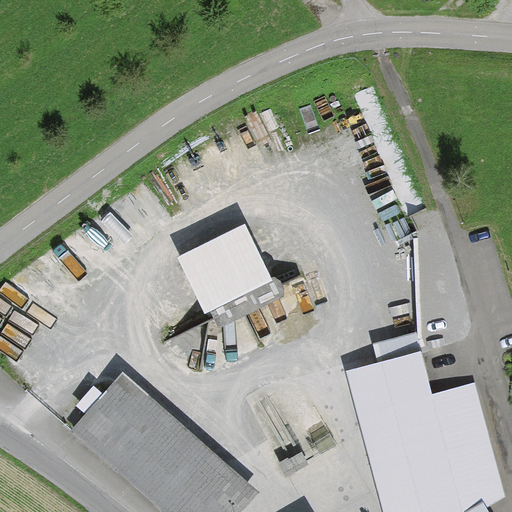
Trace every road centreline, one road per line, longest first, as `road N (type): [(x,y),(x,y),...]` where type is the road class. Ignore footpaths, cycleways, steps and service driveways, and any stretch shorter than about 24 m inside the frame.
road 1 (unclassified): [(0,246),(199,102),(323,43),(371,33)]
road 2 (residential): [(371,33),(482,327),(511,433)]
road 3 (unclassified): [(371,33),(511,37)]
road 4 (unclassified): [(0,431),(110,511)]
